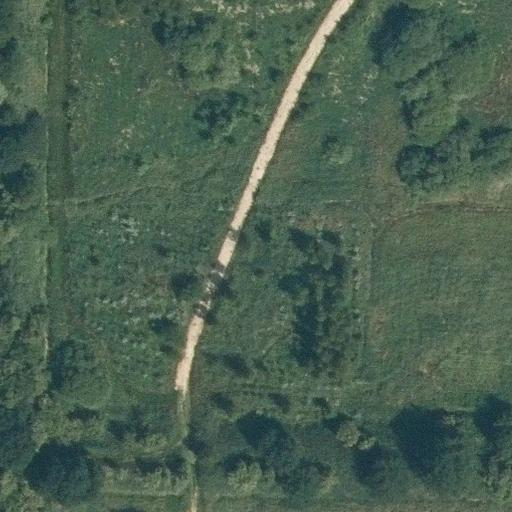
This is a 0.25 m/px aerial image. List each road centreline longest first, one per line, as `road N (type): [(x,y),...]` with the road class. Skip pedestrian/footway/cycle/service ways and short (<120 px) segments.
road 1 (track): [(59,0),(53,331),(75,331),(99,348),(105,386),(127,401),(183,399),(249,416),(343,411),(355,376),(365,236),(345,216),(289,219),(107,200)]
road 2 (track): [(198,511),(181,383),(199,316),(328,25),(347,0)]
road 3 (track): [(198,509),(511,506)]
road 4 (track): [(188,434),(156,454),(0,463)]
